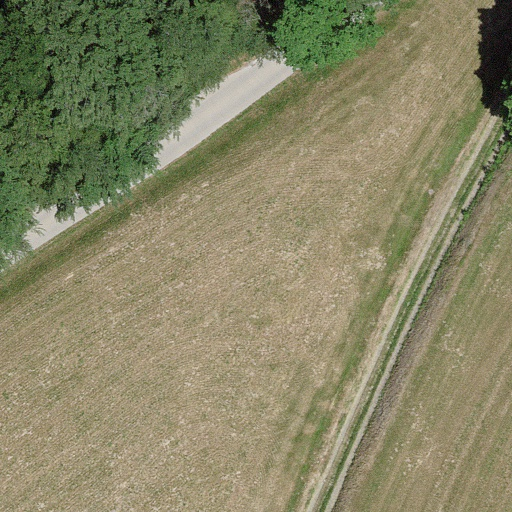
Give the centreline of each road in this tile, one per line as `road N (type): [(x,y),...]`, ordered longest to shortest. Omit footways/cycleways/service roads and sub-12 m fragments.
road 1 (track): [(511,55),(306,511)]
road 2 (residential): [(0,272),(349,0)]
